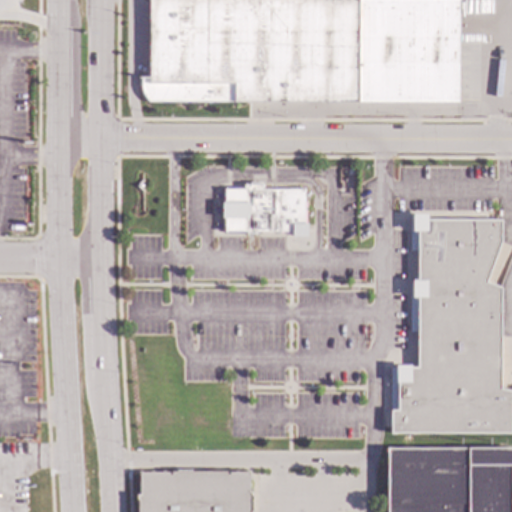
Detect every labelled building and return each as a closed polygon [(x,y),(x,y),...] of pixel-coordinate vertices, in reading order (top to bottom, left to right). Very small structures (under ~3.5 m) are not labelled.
[(460,0),(460,104),(148,102),(143,96),(141,93),(139,86),(140,79),(148,79),(148,0),(460,0)] [(262,189),(303,190),(303,223),(306,223),(306,236),(292,236),(292,232),(254,231),(254,234),(252,234),(245,234),(245,232),(223,231),(223,218),(221,218),(221,202),(223,202),(223,188),(243,189),(243,184),(262,184),(262,189)] [(425,220),(498,221),(498,242),(484,282),(499,288),(498,389),(511,393),(511,435),(389,434),(389,368),(393,368),(393,366),(409,366),(409,368),(416,368),(415,332),(408,332),(408,283),(409,283),(409,280),(416,280),(416,252),(407,251),(408,218),(410,218),(410,213),(425,213),(425,220)] [(511,451),(511,511),(385,511),(385,449),(510,449),(511,451)] [(248,511),(138,511),(138,473),(248,473),(248,511)]
